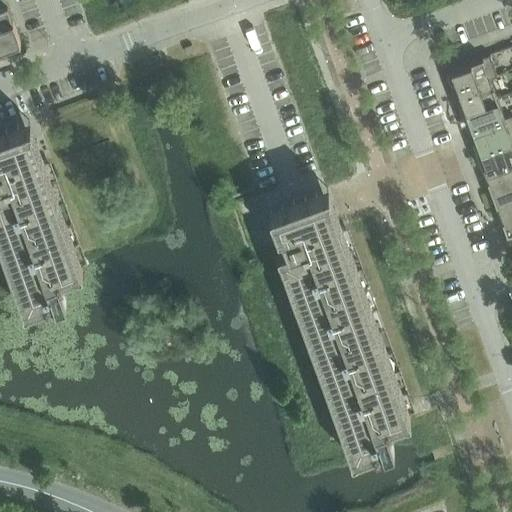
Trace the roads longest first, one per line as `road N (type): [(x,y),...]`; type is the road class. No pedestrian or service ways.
road 1 (residential): [(476,294),(386,41)]
road 2 (residential): [(246,0),(69,64)]
